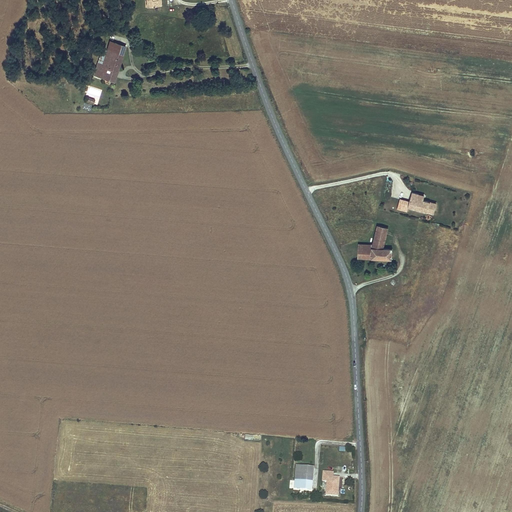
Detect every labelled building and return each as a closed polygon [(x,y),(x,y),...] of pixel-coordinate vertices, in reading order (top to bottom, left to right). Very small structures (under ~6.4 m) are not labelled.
[(115,83),(126,47),(111,42),(109,49),(103,48),(94,76),(115,83)] [(412,190),(408,206),(433,213),(436,204),(424,200),(425,194),(412,190)] [(373,244),(359,244),(358,257),(392,260),(393,249),(383,248),(389,228),(378,225),(373,244)] [(295,466),(294,488),(311,489),(312,467),(295,466)] [(340,480),(337,480),(334,480),(334,474),(324,474),(324,483),(328,484),(327,496),(339,497),(339,491),(340,480)]
